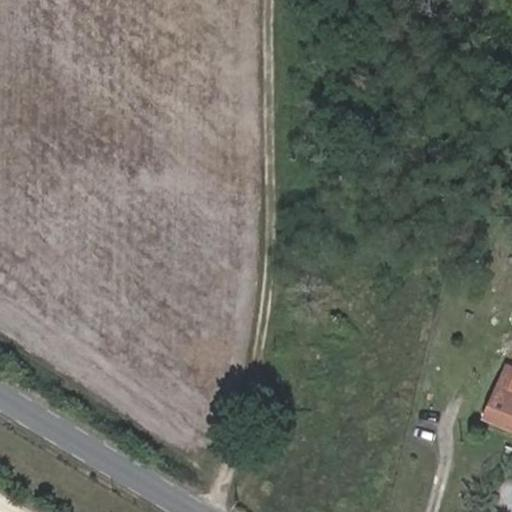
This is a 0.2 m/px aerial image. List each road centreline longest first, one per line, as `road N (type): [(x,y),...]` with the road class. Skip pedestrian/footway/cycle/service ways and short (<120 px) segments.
road 1 (track): [(273,0),(272,265),(246,407),(210,511)]
road 2 (tertiary): [(195,511),(0,384)]
